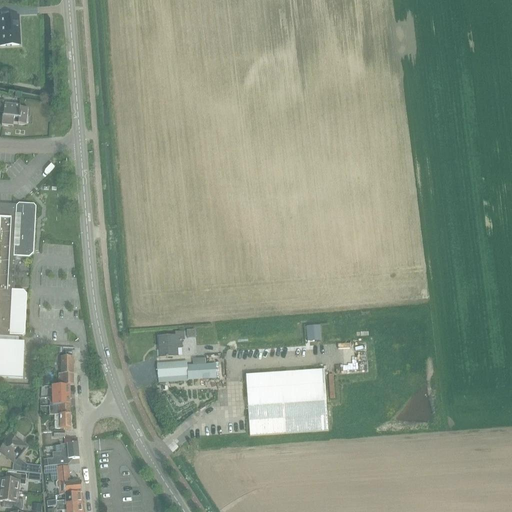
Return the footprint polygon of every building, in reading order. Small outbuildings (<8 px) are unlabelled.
[(2,34),(0,34),(0,46),(4,46),(4,51),(6,55),(9,58),(13,57),(16,54),(17,51),(17,46),(19,45),(18,17),(2,18),(2,34)] [(25,126),(28,109),(20,108),(21,106),(6,103),(4,116),(2,115),(1,125),(11,127),(12,122),(17,123),(17,124),(25,126)] [(21,337),(22,337),(25,334),(27,295),(24,292),(12,291),(14,257),(29,258),(34,254),(36,219),(36,207),(34,205),(19,204),(16,207),(12,206),(0,205),(0,377),(23,379),(24,344),(21,344),(21,337)] [(307,342),(315,342),(314,335),(321,335),(320,326),(307,327),(307,342)] [(182,340),(184,340),(184,332),(176,332),(176,335),(159,336),(160,356),(178,355),(177,347),(182,347),(182,340)] [(70,386),(75,386),(74,357),(61,358),(61,374),(59,374),(59,383),(56,384),(57,386),(70,386)] [(188,379),(218,377),(217,363),(188,365),(187,361),(158,363),(159,377),(188,375),(188,379)] [(324,371),(246,376),(250,436),(328,431),(324,371)] [(187,384),(173,388),(182,419),(197,415),(187,384)] [(57,386),(52,387),(52,397),(70,397),(70,386),(57,386)] [(52,397),(50,397),(50,403),(50,406),(70,406),(70,397),(52,397)] [(50,406),(50,415),(55,415),(70,415),(70,406),(50,406)] [(72,408),(71,426),(82,427),(82,409),(72,408)] [(70,415),(55,415),(55,429),(70,429),(70,415)] [(42,475),(41,468),(22,465),(22,461),(17,458),(25,447),(11,436),(0,451),(14,461),(13,472),(42,475)] [(54,460),(48,461),(48,466),(60,466),(68,465),(68,460),(79,459),(78,444),(77,444),(64,445),(61,445),(61,453),(53,453),(54,460)] [(56,466),(44,467),(45,475),(53,474),(53,478),(57,478),(58,481),(56,483),(56,487),(58,489),(59,495),(63,495),(82,494),(81,482),(70,483),(69,472),(69,467),(56,468),(56,466)] [(0,490),(19,492),(20,485),(26,486),(27,476),(7,473),(6,479),(1,479),(0,490)] [(19,492),(0,490),(0,501),(3,502),(2,508),(23,511),(24,501),(18,500),(19,492)] [(63,501),(56,502),(56,507),(59,506),(83,504),(82,494),(63,495),(63,501)]
